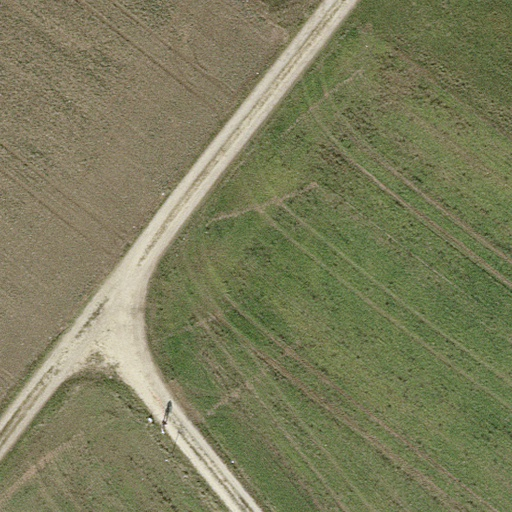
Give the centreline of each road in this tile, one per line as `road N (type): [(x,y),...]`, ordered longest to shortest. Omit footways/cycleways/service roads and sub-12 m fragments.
road 1 (track): [(0,444),(345,0)]
road 2 (track): [(248,511),(149,394),(134,324),(148,253)]
